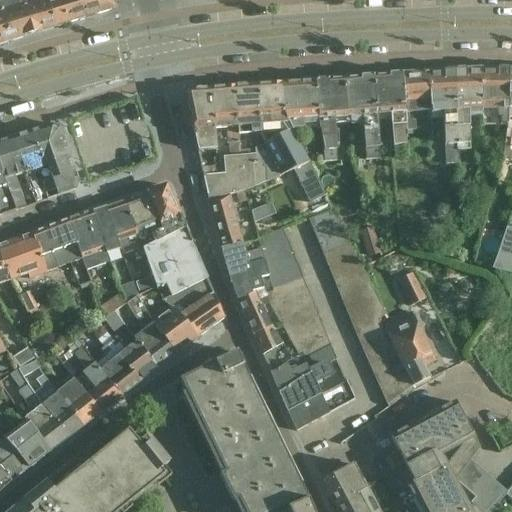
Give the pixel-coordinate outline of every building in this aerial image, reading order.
[(32,35),(21,0),(0,0),(0,13),(8,43),(32,35)] [(21,0),(32,35),(54,29),(45,0),(21,0)] [(45,0),(54,29),(86,19),(110,11),(113,7),(111,0),(45,0)] [(511,70),(508,71),(506,152),(503,152),(503,159),(511,160),(511,70)] [(481,111),(481,71),(466,72),(453,72),(457,153),(458,153),(469,152),(468,112),(481,111)] [(496,71),(481,71),(481,111),(482,128),(499,128),(498,152),(503,152),(506,152),(508,71),(496,71)] [(457,153),(453,72),(442,73),(427,74),(430,114),(431,121),(442,121),(445,148),(445,166),(459,165),(458,153),(457,153)] [(430,114),(427,74),(401,76),(405,114),(404,114),(404,131),(415,131),(415,121),(411,121),(410,116),(430,114)] [(401,76),(372,78),(375,117),(390,116),(393,160),(403,159),(404,131),(404,114),(405,114),(401,76)] [(375,117),(372,78),(371,78),(371,79),(361,80),(361,79),(343,80),(346,119),(362,118),(365,162),(378,161),(375,117)] [(347,125),(346,119),(343,80),(326,82),(326,83),(317,83),(317,82),(315,82),(319,124),(318,124),(323,148),(325,163),(337,163),(334,126),(347,125)] [(319,124),(315,82),(298,84),(298,86),(287,87),(286,85),(278,86),(280,110),(290,129),(303,128),(303,125),(318,124),(319,124)] [(280,110),(278,86),(256,87),(260,130),(283,129),(286,136),(265,146),(254,150),(256,156),(254,156),(255,166),(260,166),(265,172),(266,183),(280,176),(292,171),(310,205),(326,197),(290,129),(280,110)] [(260,130),(256,87),(234,89),(237,140),(240,140),(261,138),(260,130)] [(237,140),(234,89),(210,91),(213,129),(214,129),(214,131),(227,130),(228,158),(241,157),(240,140),(237,140)] [(213,129),(210,91),(189,92),(185,97),(192,129),(197,153),(216,151),(214,131),(214,129),(213,129)] [(52,126),(32,133),(43,169),(47,168),(46,164),(68,157),(59,129),(52,126)] [(43,169),(32,133),(11,139),(23,175),(25,175),(35,205),(41,203),(36,190),(39,189),(33,173),(43,169)] [(23,175),(11,139),(0,142),(0,171),(3,182),(5,181),(15,213),(26,209),(19,191),(20,191),(16,178),(23,175)] [(255,166),(254,156),(241,157),(228,158),(223,159),(224,173),(202,175),(207,200),(229,195),(236,193),(245,191),(248,191),(266,183),(265,172),(260,166),(255,166)] [(55,191),(57,197),(74,191),(77,184),(68,157),(46,164),(47,168),(51,180),(41,184),(45,194),(55,191)] [(3,182),(0,171),(0,214),(1,218),(15,213),(5,181),(3,182)] [(147,194),(145,194),(158,227),(161,232),(139,241),(139,242),(141,242),(143,248),(184,229),(167,190),(162,188),(147,194)] [(248,202),(245,191),(236,193),(239,205),(248,202)] [(158,227),(145,194),(123,203),(135,237),(137,237),(139,241),(161,232),(158,227)] [(241,244),(229,195),(207,200),(220,250),(241,244)] [(135,237),(123,203),(105,209),(119,251),(130,248),(127,240),(135,237)] [(255,224),(275,216),(271,205),(251,213),(255,224)] [(92,213),(106,255),(119,251),(105,209),(92,213)] [(308,220),(314,233),(338,223),(331,209),(308,220)] [(106,255),(92,213),(67,222),(81,262),(82,261),(86,271),(109,264),(106,255)] [(81,262),(67,222),(54,226),(69,266),(81,262)] [(343,234),(338,223),(314,233),(318,244),(343,234)] [(69,266),(54,226),(42,231),(56,270),(69,266)] [(454,260),(456,253),(461,232),(442,227),(435,255),(454,260)] [(366,259),(381,255),(373,228),(358,232),(366,259)] [(511,229),(507,228),(494,272),(511,277),(511,229)] [(206,281),(184,229),(143,248),(158,288),(165,285),(171,297),(206,281)] [(287,244),(281,230),(257,240),(261,255),(287,244)] [(56,270),(42,231),(31,235),(45,273),(46,273),(56,270)] [(349,244),(343,234),(318,244),(323,255),(349,244)] [(45,273),(31,235),(14,241),(27,277),(29,281),(47,275),(46,273),(45,273)] [(27,277),(14,241),(0,246),(0,260),(8,283),(27,277)] [(244,256),(241,244),(220,250),(228,279),(244,275),(248,274),(247,267),(262,263),(259,252),(244,256)] [(292,255),(287,244),(261,255),(264,266),(292,255)] [(355,256),(349,244),(323,255),(327,267),(355,256)] [(296,266),(292,255),(264,266),(268,278),(296,266)] [(360,267),(355,256),(327,267),(332,278),(360,267)] [(0,285),(8,283),(0,260),(0,285)] [(266,279),(262,263),(247,267),(248,274),(244,275),(228,279),(237,301),(251,294),(251,295),(254,294),(263,291),(260,280),(266,279)] [(301,278),(296,266),(268,278),(271,290),(301,278)] [(366,277),(360,267),(332,278),(337,289),(366,277)] [(410,308),(426,300),(413,274),(397,282),(410,308)] [(371,288),(366,277),(337,289),(341,301),(371,288)] [(306,289),(301,278),(271,290),(272,295),(265,298),(268,305),(306,289)] [(212,295),(206,281),(171,297),(164,301),(167,304),(168,305),(182,315),(212,295)] [(377,299),(371,288),(341,301),(346,312),(377,299)] [(310,300),(306,289),(268,305),(274,315),(310,300)] [(20,297),(28,314),(37,309),(29,293),(20,297)] [(98,311),(104,321),(115,313),(122,308),(127,305),(122,294),(98,311)] [(261,304),(254,294),(251,295),(251,294),(237,301),(262,356),(271,375),(284,367),(290,363),(275,330),(261,304)] [(223,319),(212,295),(182,315),(200,337),(223,319)] [(382,310),(377,299),(346,312),(350,323),(382,310)] [(149,319),(135,300),(127,306),(143,331),(133,340),(135,342),(157,369),(177,355),(149,319)] [(315,311),(310,300),(274,315),(279,326),(315,311)] [(182,315),(168,305),(149,319),(177,355),(200,337),(182,315)] [(129,318),(122,308),(115,313),(122,323),(129,318)] [(386,317),(382,310),(350,323),(355,334),(379,324),(378,323),(386,317)] [(319,323),(315,311),(279,326),(285,337),(319,323)] [(431,354),(411,314),(383,328),(413,388),(429,380),(424,367),(436,362),(431,354)] [(324,334),(319,323),(285,337),(291,347),(324,334)] [(384,335),(379,324),(355,334),(360,346),(384,335)] [(329,347),(324,334),(291,347),(296,358),(303,355),(304,358),(329,347)] [(389,346),(384,335),(360,346),(365,357),(389,346)] [(94,365),(76,338),(53,354),(62,365),(67,362),(63,358),(70,352),(73,356),(86,371),(74,381),(100,414),(121,397),(100,372),(94,365)] [(116,338),(109,344),(115,351),(122,345),(116,338)] [(157,369),(135,342),(118,357),(139,384),(157,369)] [(115,351),(109,344),(102,350),(108,357),(115,351)] [(395,356),(389,346),(365,357),(370,368),(395,356)] [(310,511),(306,502),(307,502),(235,354),(214,364),(214,363),(199,370),(200,371),(178,382),(223,474),(219,476),(232,504),(237,501),(241,511),(119,511),(164,477),(159,472),(168,464),(150,443),(142,450),(127,431),(52,492),(45,484),(10,511),(310,511)] [(400,368),(395,356),(370,368),(375,379),(400,368)] [(139,384),(118,357),(100,372),(121,397),(139,384)] [(298,359),(290,363),(284,367),(271,375),(279,395),(308,377),(330,369),(326,362),(307,371),(306,366),(302,367),(298,359)] [(36,363),(18,371),(23,379),(39,369),(36,363)] [(406,379),(400,368),(375,379),(380,390),(406,379)] [(330,369),(308,377),(279,395),(288,415),(318,399),(311,387),(333,377),(330,369)] [(18,371),(17,370),(9,376),(20,391),(18,393),(32,414),(24,420),(26,422),(27,422),(49,453),(66,440),(34,395),(23,379),(18,371)] [(56,394),(43,376),(36,382),(41,390),(34,395),(66,440),(82,428),(56,394)] [(411,389),(406,379),(380,390),(387,408),(411,389)] [(100,414),(74,381),(56,394),(82,428),(100,414)] [(344,383),(318,399),(288,415),(296,433),(355,401),(349,390),(348,390),(344,383)] [(473,439),(455,404),(434,415),(438,421),(426,427),(423,422),(422,423),(425,428),(414,434),(410,427),(390,438),(405,467),(400,470),(397,481),(402,491),(407,488),(414,502),(418,500),(422,507),(418,509),(419,510),(422,508),(424,511),(461,511),(433,459),(421,465),(418,461),(460,439),(463,444),(463,445),(473,439)] [(27,422),(26,422),(4,439),(28,469),(49,453),(27,422)] [(511,436),(508,430),(496,437),(501,448),(511,441),(511,436)] [(28,469),(4,439),(2,440),(3,442),(0,444),(0,472),(9,484),(28,469)] [(479,450),(473,439),(463,445),(444,468),(452,484),(454,481),(470,461),(479,450)] [(470,461),(454,481),(472,496),(489,477),(470,461)] [(365,491),(352,466),(323,481),(336,506),(365,491)] [(0,493),(10,484),(9,484),(0,472),(0,493)] [(472,505),(480,511),(491,511),(506,496),(505,496),(507,493),(489,477),(472,496),(474,499),(470,504),(472,505)] [(376,511),(365,491),(336,506),(339,511),(376,511)]
